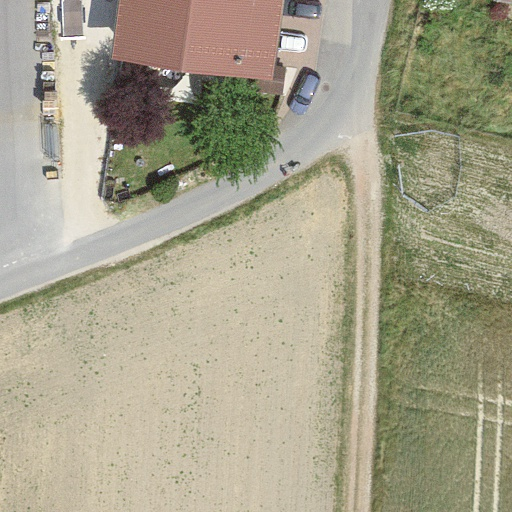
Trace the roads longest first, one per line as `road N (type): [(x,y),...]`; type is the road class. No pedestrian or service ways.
road 1 (track): [(358,22),(369,235),(355,511)]
road 2 (unclassified): [(360,0),(358,22),(286,143),(152,223),(0,283)]
